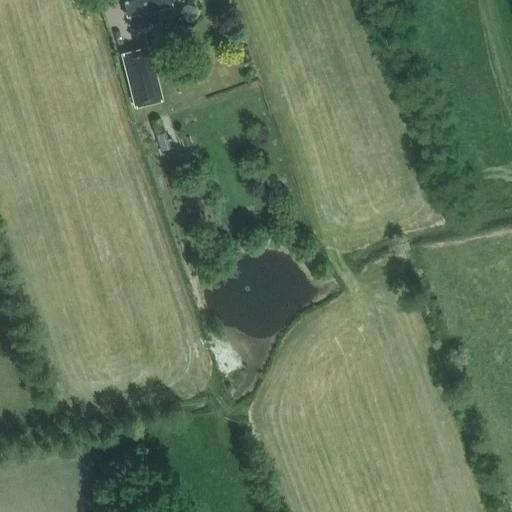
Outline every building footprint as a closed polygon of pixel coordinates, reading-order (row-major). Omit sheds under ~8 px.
[(148,26),(146,19),(156,17),(159,10),(171,7),(169,0),(122,0),(127,18),(129,17),(132,29),(148,26)] [(179,10),(181,20),(190,23),(198,17),(196,7),(187,4),(179,10)] [(163,99),(150,46),(121,54),(134,106),(163,99)] [(185,73),(193,77),(200,75),(204,68),(202,60),(195,56),(188,58),(183,66),(185,73)] [(167,135),(166,131),(155,134),(161,151),(172,147),(170,141),(172,140),(170,134),(167,135)]
